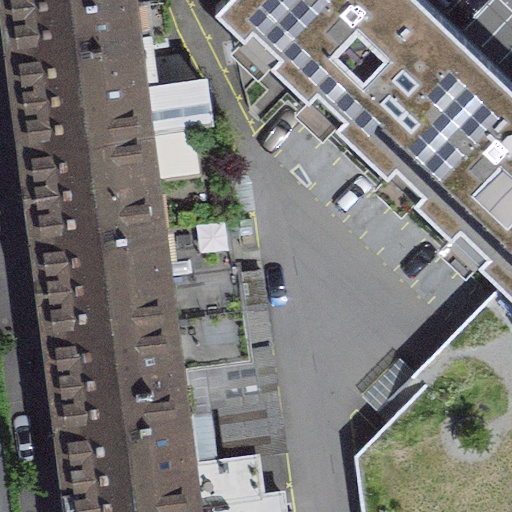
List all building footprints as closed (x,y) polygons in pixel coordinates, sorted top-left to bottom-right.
[(13,0),(19,49),(147,33),(166,31),(162,0),(128,3),(127,0),(13,0)] [(220,0),(215,5),(399,180),(503,72),(426,0),(220,0)] [(31,140),(207,119),(202,78),(153,84),(147,33),(19,49),(31,140)] [(511,81),(503,72),(399,180),(511,287),(511,81)] [(44,237),(225,214),(221,176),(229,175),(222,117),(207,119),(31,140),(44,237)] [(225,214),(44,237),(56,330),(242,307),(237,263),(231,263),(225,214)] [(68,425),(182,411),(176,366),(249,357),(242,307),(56,330),(68,425)] [(79,511),(131,511),(261,496),(255,454),(201,461),(195,409),(182,411),(68,425),(79,511)] [(261,496),(131,511),(284,511),(281,492),(261,496)]
